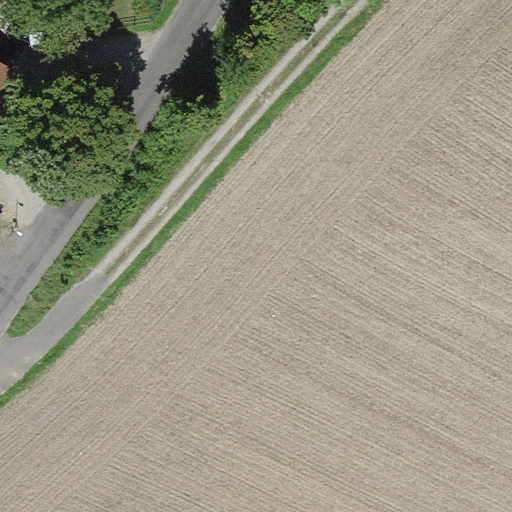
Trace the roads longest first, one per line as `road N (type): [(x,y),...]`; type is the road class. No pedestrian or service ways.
road 1 (track): [(0,369),(356,0)]
road 2 (unclassified): [(198,0),(0,293)]
